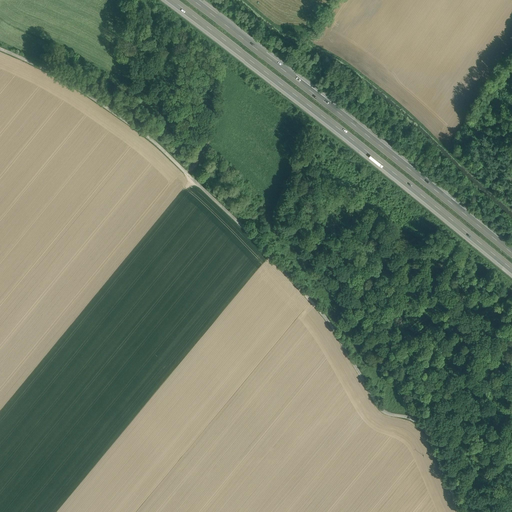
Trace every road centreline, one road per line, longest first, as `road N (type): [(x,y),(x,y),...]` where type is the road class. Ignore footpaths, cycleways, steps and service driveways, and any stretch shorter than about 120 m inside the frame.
road 1 (unclassified): [(0,50),(68,81),(156,144),(257,241),(332,327),(382,410),(421,426),(460,511)]
road 2 (motorway): [(170,0),(511,270)]
road 3 (motorway): [(511,252),(189,0)]
